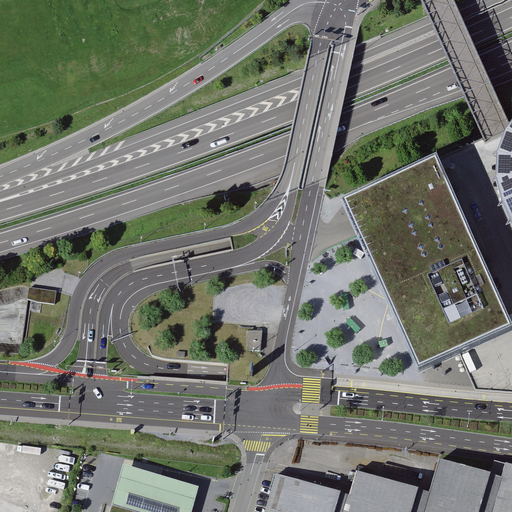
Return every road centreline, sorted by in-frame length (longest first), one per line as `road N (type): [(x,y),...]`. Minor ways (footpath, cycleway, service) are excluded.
road 1 (motorway): [(511,16),(265,120),(0,211)]
road 2 (motorway): [(0,243),(274,151),(511,52)]
road 3 (motorway): [(492,0),(0,199)]
road 4 (tertiary): [(295,162),(273,203),(252,222),(103,264),(82,287),(57,357),(0,368)]
road 5 (motorway): [(337,5),(304,4),(176,91),(0,178)]
road 6 (tertiary): [(271,395),(346,19)]
road 7 (tertiary): [(295,162),(284,219),(261,246),(132,282),(111,299),(100,383)]
road 8 (primary): [(266,418),(511,446)]
road 9 (primary): [(511,413),(271,395)]
road 10 (primary): [(271,395),(100,383)]
road 11 (primary): [(102,403),(266,418)]
road 12 (tertiary): [(337,5),(323,32),(295,162)]
